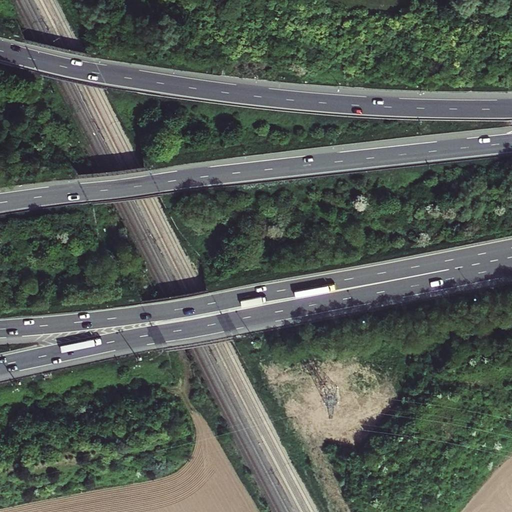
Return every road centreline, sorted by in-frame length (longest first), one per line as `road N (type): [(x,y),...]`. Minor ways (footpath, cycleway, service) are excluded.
road 1 (motorway): [(511,109),(275,98),(0,50)]
road 2 (motorway): [(511,142),(0,202)]
road 3 (motorway): [(0,366),(414,285),(478,261)]
road 4 (motorway): [(0,329),(478,261)]
